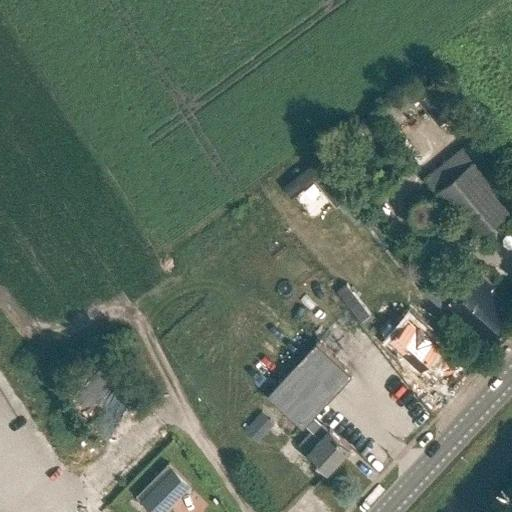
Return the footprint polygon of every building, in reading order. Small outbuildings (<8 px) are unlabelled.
[(420,97),(440,121),(461,104),(441,80),(420,97)] [(355,149),(383,129),(372,114),(344,133),(355,149)] [(277,174),(288,183),(310,156),(299,147),(277,174)] [(476,238),(511,208),(511,203),(475,158),(436,189),(476,238)] [(320,159),(281,183),(289,198),(318,180),(334,206),(345,199),(320,159)] [(444,206),(437,195),(424,192),(414,199),(411,213),(418,223),(431,226),(441,219),(444,206)] [(495,285),(477,269),(469,278),(466,275),(458,284),(460,287),(455,293),(437,276),(424,291),(463,328),(470,321),(495,344),(511,325),(511,315),(500,305),(504,301),(492,289),(495,285)] [(390,321),(380,331),(422,368),(441,348),(430,338),(432,337),(420,326),(418,327),(408,318),(398,329),(390,321)] [(352,375),(352,374),(317,340),(315,341),(316,342),(269,393),(268,392),(267,393),(302,427),(304,425),(303,425),(304,423),(320,438),(307,452),(327,471),(350,447),(329,428),(327,430),(313,416),(313,415),(313,414),(351,374),(352,375)] [(98,437),(147,402),(116,358),(67,393),(98,437)] [(259,441),(265,434),(252,423),(246,429),(259,441)] [(169,463),(137,496),(153,511),(163,511),(191,485),(169,463)]
